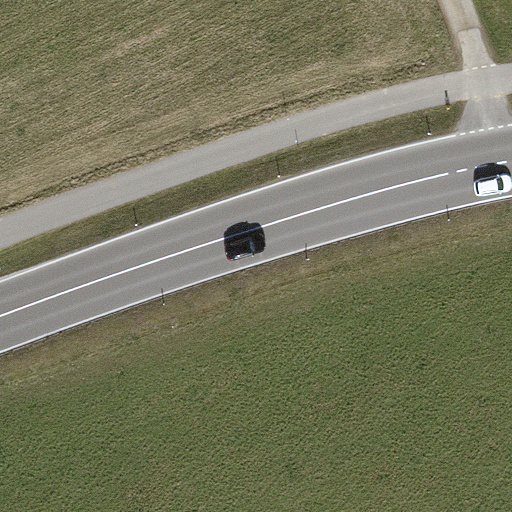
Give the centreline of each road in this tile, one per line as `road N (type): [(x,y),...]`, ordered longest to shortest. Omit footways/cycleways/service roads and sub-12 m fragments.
road 1 (secondary): [(0,320),(290,220),(511,163)]
road 2 (track): [(500,164),(457,0)]
